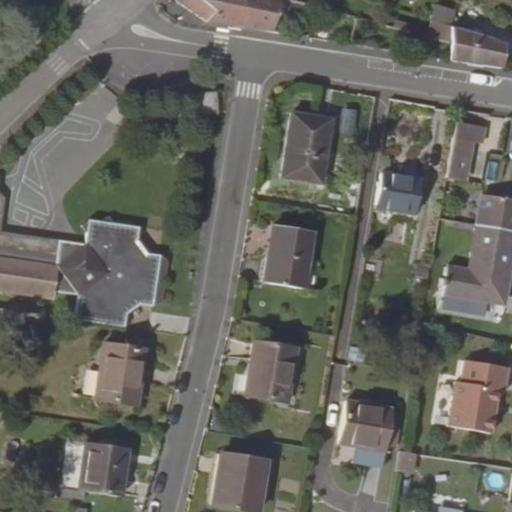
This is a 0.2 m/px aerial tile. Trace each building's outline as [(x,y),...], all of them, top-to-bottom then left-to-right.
[(177,0),(206,23),(282,35),(288,6),(279,4),(273,2),(262,0),(177,0)] [(447,44),(447,61),(497,68),(498,44),(447,29),(447,44)] [(173,80),(173,89),(191,88),(191,78),(173,80)] [(190,97),(191,114),(209,113),(208,96),(190,97)] [(285,111),(275,171),(313,178),(324,117),(285,111)] [(479,145),(482,125),(467,123),(449,119),(439,178),(457,181),(463,143),(464,143),(479,145)] [(380,171),(374,203),(414,210),(418,177),(380,171)] [(511,196),(478,192),(473,217),(473,220),(511,226),(511,196)] [(0,316),(153,332),(154,311),(174,303),(174,286),(163,276),(176,271),(176,258),(154,251),(142,238),(142,222),(116,219),(109,210),(100,216),(88,216),(78,224),(83,230),(82,242),(66,241),(57,249),(57,254),(50,254),(0,248),(0,316)] [(473,225),(467,258),(441,254),(439,279),(503,289),(511,236),(511,226),(473,220),(473,225)] [(268,222),(258,275),(297,282),(306,228),(268,222)] [(361,258),(356,278),(372,281),(376,261),(361,258)] [(248,343),(239,394),(280,401),(288,349),(248,343)] [(133,406),(141,352),(102,347),(94,401),(133,406)] [(488,437),(502,368),(455,359),(442,428),(488,437)] [(341,400),(334,442),(382,449),(382,446),(388,411),(389,407),(341,400)] [(388,411),(382,446),(391,447),(396,413),(388,411)] [(119,498),(126,450),(85,444),(79,493),(119,498)] [(395,448),(392,468),(407,470),(410,450),(395,448)] [(218,458),(211,504),(255,511),(259,511),(266,464),(218,458)] [(511,511),(511,502),(504,501),(502,511),(511,511)]
